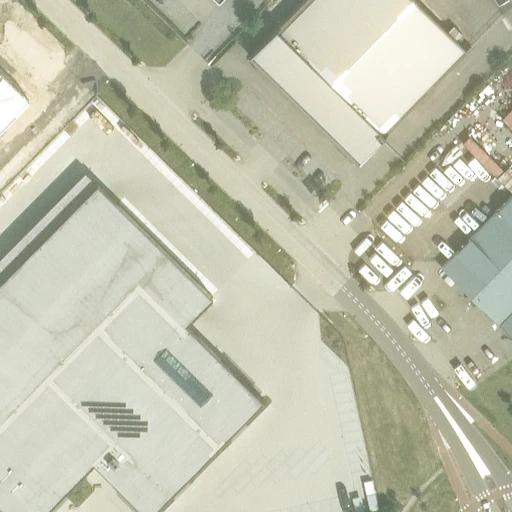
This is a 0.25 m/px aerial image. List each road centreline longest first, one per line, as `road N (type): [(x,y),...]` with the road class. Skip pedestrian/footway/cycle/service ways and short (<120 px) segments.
road 1 (unclassified): [(502,511),(396,341),(52,0)]
road 2 (unknown): [(299,245),(482,66),(485,32),(471,0)]
road 3 (unknown): [(162,109),(276,0)]
